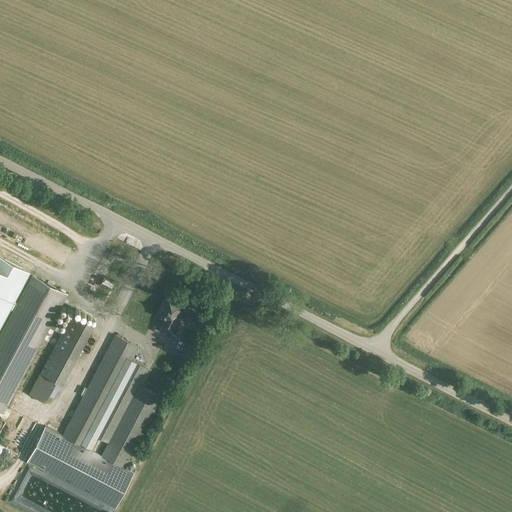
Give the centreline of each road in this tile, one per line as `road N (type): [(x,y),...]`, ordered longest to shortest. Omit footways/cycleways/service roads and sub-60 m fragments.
road 1 (unclassified): [(365,347),(0,163)]
road 2 (unclassified): [(365,347),(511,180)]
road 3 (unclassified): [(511,429),(365,347)]
